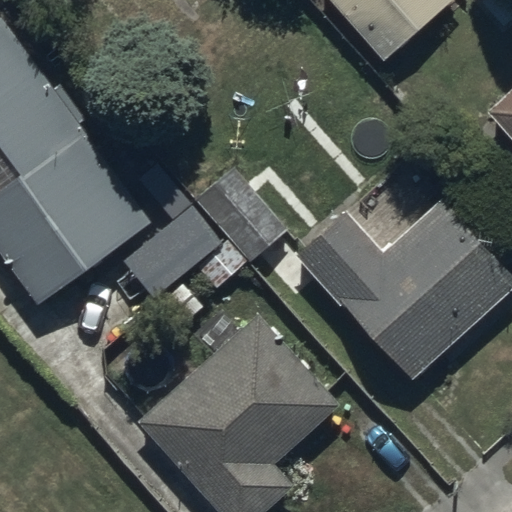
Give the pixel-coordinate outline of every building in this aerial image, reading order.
[(463,0),(329,0),(391,67),(463,0)] [(0,152),(19,179),(0,192),(0,261),(35,311),(154,226),(11,25),(0,32),(0,152)] [(511,98),(489,120),(511,145),(511,98)] [(301,263),(415,388),(511,297),(511,280),(445,207),(389,260),(347,217),(301,263)] [(220,295),(224,291),(291,234),(270,209),(198,270),(220,295)] [(338,412),(254,319),(135,427),(212,511),(276,511),(301,490),(279,466),(338,412)] [(103,511),(74,482),(44,511),(103,511)]
